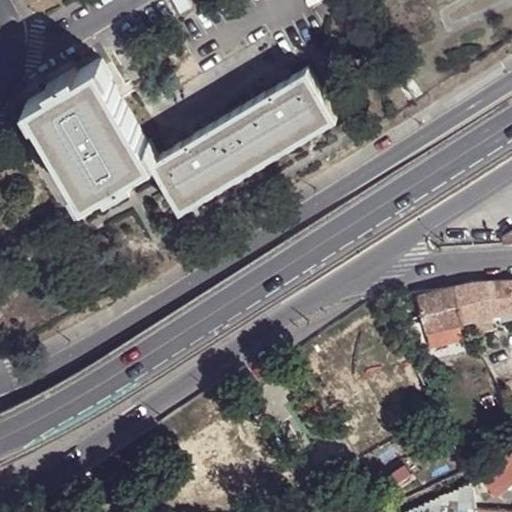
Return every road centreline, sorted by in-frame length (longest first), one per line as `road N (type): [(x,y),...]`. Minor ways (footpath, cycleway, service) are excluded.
road 1 (secondary): [(511,127),(57,408),(0,435)]
road 2 (tertiary): [(511,84),(77,351),(0,386)]
road 3 (tertiary): [(0,507),(365,268)]
road 4 (tertiary): [(365,268),(511,171)]
road 5 (residential): [(365,268),(511,260)]
road 6 (unknown): [(301,0),(191,78)]
road 7 (unknown): [(1,59),(118,0)]
